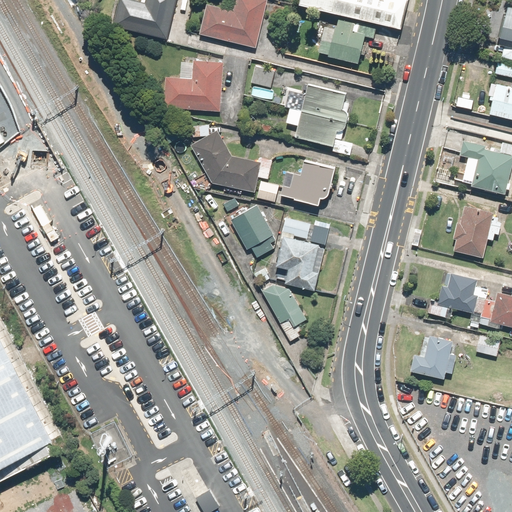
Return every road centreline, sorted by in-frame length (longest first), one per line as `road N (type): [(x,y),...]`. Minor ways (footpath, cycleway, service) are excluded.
road 1 (secondary): [(418,511),(370,424),(358,367),(441,0)]
road 2 (track): [(46,179),(43,152),(0,66)]
